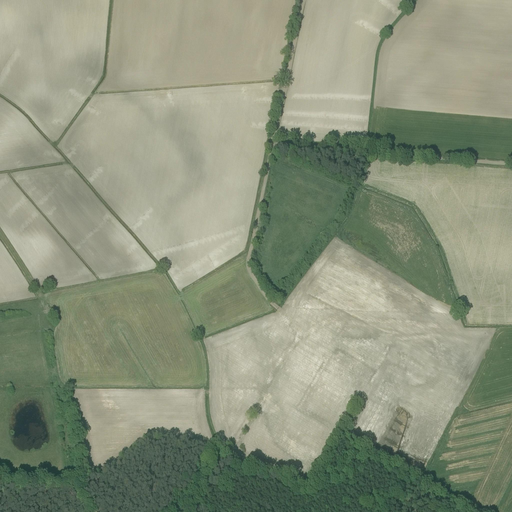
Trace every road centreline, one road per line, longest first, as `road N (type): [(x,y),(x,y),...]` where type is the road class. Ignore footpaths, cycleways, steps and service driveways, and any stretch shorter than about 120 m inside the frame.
road 1 (track): [(272,143),(247,263),(294,338),(241,433),(210,456)]
road 2 (track): [(511,163),(272,143)]
road 3 (track): [(300,511),(307,490),(210,456),(169,511)]
road 4 (track): [(303,0),(272,143)]
